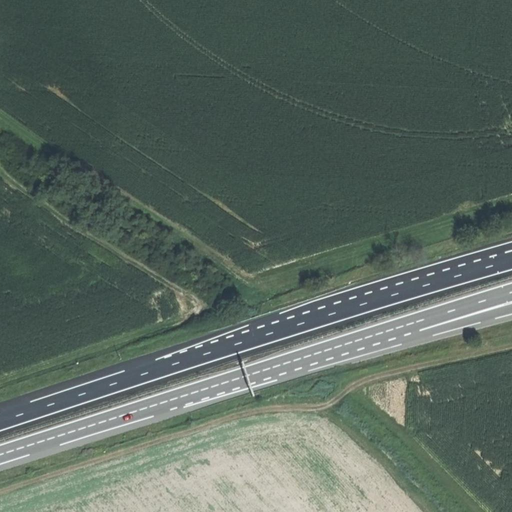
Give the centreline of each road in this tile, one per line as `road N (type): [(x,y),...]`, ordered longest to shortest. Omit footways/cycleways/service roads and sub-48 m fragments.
road 1 (motorway): [(511,258),(0,420)]
road 2 (track): [(511,346),(368,379),(316,406),(250,411),(0,492)]
road 3 (motorway): [(0,453),(417,322)]
road 4 (track): [(0,169),(191,301)]
